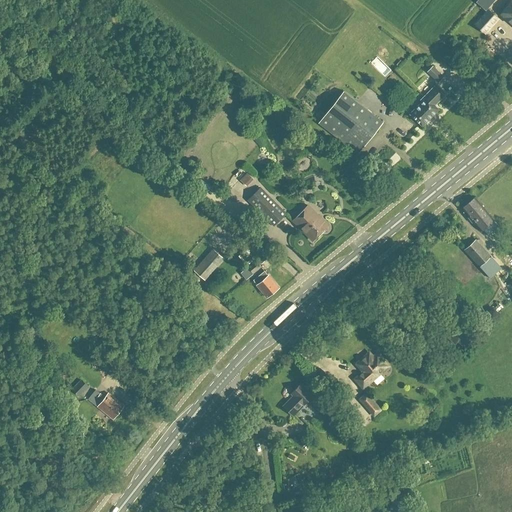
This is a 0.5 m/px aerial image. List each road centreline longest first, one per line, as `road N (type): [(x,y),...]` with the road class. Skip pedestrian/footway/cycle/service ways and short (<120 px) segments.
road 1 (primary): [(222,380),(511,128)]
road 2 (primary): [(117,511),(222,380)]
road 3 (unclassified): [(273,511),(260,419),(222,380)]
